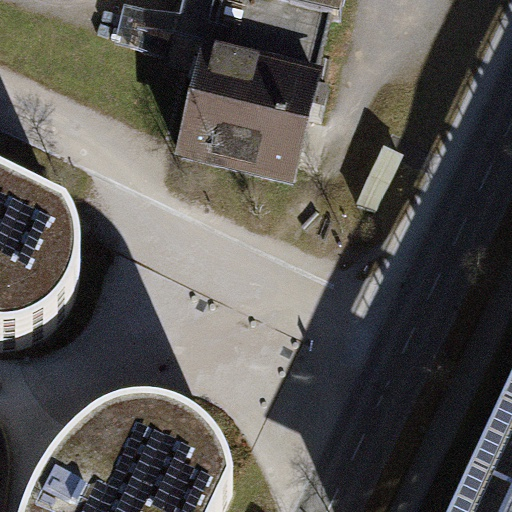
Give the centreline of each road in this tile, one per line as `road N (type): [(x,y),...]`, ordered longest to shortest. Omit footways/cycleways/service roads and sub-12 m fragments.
road 1 (residential): [(407,341),(143,220),(100,145),(0,96)]
road 2 (unclassified): [(511,124),(407,341)]
road 3 (unclassified): [(407,341),(326,511)]
